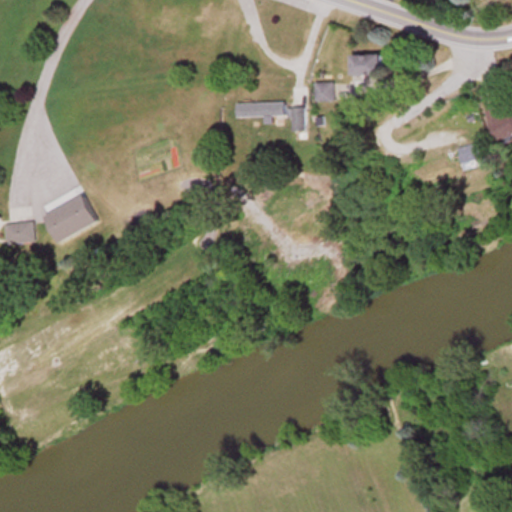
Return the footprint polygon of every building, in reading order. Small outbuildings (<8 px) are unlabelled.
[(192,14),(165,5),(156,30),(183,39),(192,14)] [(385,57),(356,57),(356,77),(385,77),(385,57)] [(338,103),(338,85),(318,85),(319,104),(338,103)] [(511,112),(510,113),(506,102),(489,109),(505,146),(511,143),(511,112)] [(289,107),(241,107),(241,117),(289,117),(289,107)] [(309,131),(309,110),(296,110),(296,131),(309,131)] [(465,166),(491,157),(486,143),(460,151),(465,166)] [(11,246),(39,243),(37,223),(9,227),(11,246)]
